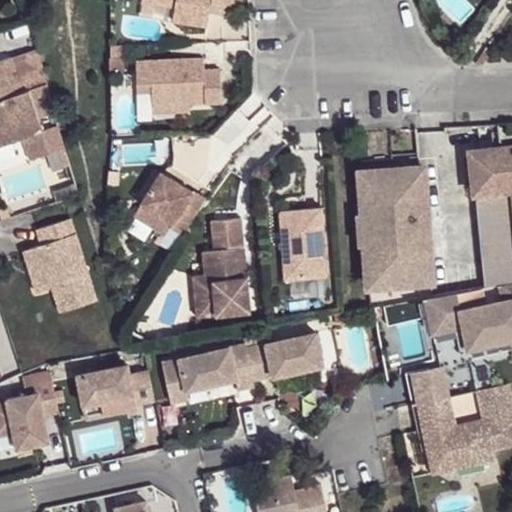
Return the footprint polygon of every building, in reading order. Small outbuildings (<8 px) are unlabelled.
[(141,0),(140,6),(173,11),(171,25),(206,31),(208,16),(210,0),(141,0)] [(210,0),(208,16),(223,19),(225,0),(210,0)] [(10,60),(0,63),(0,147),(22,141),(41,135),(28,93),(22,95),(10,60)] [(202,62),(134,64),(134,88),(149,87),(150,108),(188,107),(219,106),(218,73),(202,73),(202,62)] [(188,107),(150,108),(150,116),(188,114),(188,107)] [(511,127),(497,128),(500,154),(502,153),(511,152),(511,127)] [(41,135),(22,141),(29,162),(48,155),(41,135)] [(500,154),(471,156),(475,200),(490,199),(497,265),(511,263),(511,157),(503,158),(502,153),(500,154)] [(170,227),(184,236),(201,211),(188,203),(194,193),(162,172),(142,203),(134,216),(165,236),(170,227)] [(422,174),(371,177),(371,193),(367,199),(359,199),(361,223),(358,223),(359,250),(363,249),(365,273),(372,273),(378,277),(379,293),(431,289),(422,174)] [(358,178),(359,199),(367,199),(371,193),(371,177),(358,178)] [(490,199),(475,200),(482,266),(497,265),(490,199)] [(319,214),(278,217),(282,284),(324,282),(319,214)] [(39,247),(27,251),(35,278),(45,275),(50,289),(57,314),(93,302),(69,222),(34,232),(39,247)] [(241,222),(211,224),(213,253),(202,254),(204,277),(192,278),(195,319),(248,315),(241,222)] [(27,251),(21,253),(34,294),(50,289),(45,275),(35,278),(27,251)] [(511,263),(497,265),(482,266),(484,291),(511,287),(511,263)] [(366,294),(379,293),(378,277),(372,273),(365,273),(366,294)] [(511,292),(431,305),(427,306),(429,320),(439,363),(511,347),(511,348),(511,292)] [(427,306),(382,313),(385,329),(393,327),(393,325),(415,320),(416,322),(429,320),(427,306)] [(317,337),(247,353),(254,387),(325,371),(317,337)] [(246,348),(163,367),(172,408),(191,405),(189,396),(237,385),(239,395),(255,391),(254,387),(247,353),(246,348)] [(404,379),(411,409),(476,396),(470,366),(404,379)] [(128,369),(78,379),(83,410),(103,406),(134,400),(135,410),(155,406),(149,374),(130,378),(128,369)] [(36,397),(6,404),(12,432),(17,452),(48,446),(43,421),(59,418),(52,386),(35,389),(36,397)] [(476,396),(411,409),(421,459),(430,456),(441,454),(446,476),(493,466),(491,455),(511,450),(511,412),(507,389),(476,396)] [(134,400),(103,406),(106,421),(137,415),(135,410),(134,400)] [(0,434),(12,432),(6,404),(0,404),(0,434)] [(441,454),(430,456),(435,478),(446,476),(441,454)] [(256,477),(258,486),(281,481),(279,472),(256,477)] [(327,511),(322,488),(296,493),(293,479),(281,481),(258,486),(253,487),(258,511),(327,511)]
